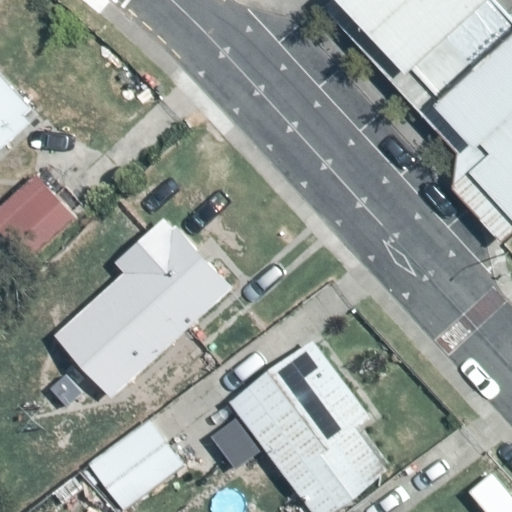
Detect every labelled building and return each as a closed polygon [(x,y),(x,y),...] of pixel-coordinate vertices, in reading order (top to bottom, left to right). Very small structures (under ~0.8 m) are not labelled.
[(500,11),(490,0),(343,0),(416,83),(500,11)] [(511,0),(500,11),(416,83),(457,130),(431,152),(471,198),(511,163),(511,0)] [(0,152),(41,110),(0,69),(0,152)] [(82,216),(40,170),(0,206),(0,237),(26,267),(82,216)] [(236,286),(174,220),(57,329),(118,395),(236,286)] [(376,415),(318,336),(234,398),(319,511),(337,511),(394,470),(361,426),(376,415)] [(186,462),(151,417),(56,490),(69,507),(108,478),(129,506),(186,462)]
